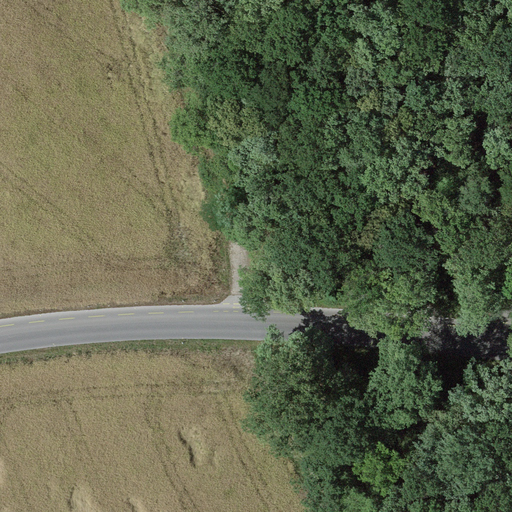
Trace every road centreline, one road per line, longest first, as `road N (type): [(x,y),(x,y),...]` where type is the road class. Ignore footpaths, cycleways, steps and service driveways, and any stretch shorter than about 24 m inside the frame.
road 1 (secondary): [(511,345),(207,323),(0,339)]
road 2 (track): [(239,324),(238,246),(266,232),(365,0)]
road 3 (track): [(511,134),(459,127),(424,143),(432,246),(418,335)]
